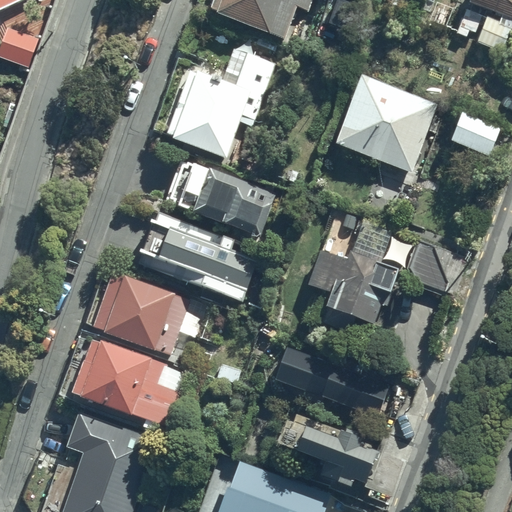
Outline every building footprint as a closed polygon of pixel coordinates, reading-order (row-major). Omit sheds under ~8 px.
[(0,0),(0,14),(28,0),(0,0)] [(313,0),(214,0),(209,15),(217,17),(215,22),(284,45),(295,11),(309,15),(313,0)] [(511,0),(457,0),(454,11),(433,3),(426,22),(457,33),(456,35),(473,41),(479,22),(484,23),(475,47),(502,57),(511,32),(511,0)] [(40,43),(9,31),(0,55),(0,59),(30,71),(40,43)] [(254,127),(276,64),(245,53),(233,88),(196,75),(195,76),(187,73),(164,138),(171,140),(170,143),(227,163),(241,122),(254,127)] [(359,79),(333,148),(411,177),(436,107),(359,79)] [(460,116),(449,146),(490,162),(501,131),(460,116)] [(259,191),(178,162),(163,205),(175,210),(174,212),(257,242),(269,211),(253,205),(259,191)] [(234,245),(157,215),(139,259),(146,262),(143,268),(239,305),(256,263),(231,253),(234,245)] [(335,219),(307,289),(329,298),(323,313),(369,331),(382,299),(387,301),(397,275),(349,255),(360,229),(335,219)] [(467,258),(415,241),(407,271),(417,289),(443,297),(444,292),(455,296),(467,258)] [(190,303),(113,276),(110,285),(107,284),(92,327),(96,328),(94,334),(170,360),(178,335),(194,341),(195,336),(208,341),(215,321),(198,315),(200,309),(189,305),(190,303)] [(68,400),(131,421),(131,418),(169,431),(181,395),(161,388),(167,368),(78,339),(59,399),(68,402),(68,400)] [(299,349),(283,343),(269,386),(282,390),(285,380),(289,381),(299,349)] [(134,511),(158,442),(76,415),(60,464),(65,465),(49,511),(134,511)] [(335,445),(303,434),(294,460),(339,475),(335,489),(351,494),(354,485),(367,489),(378,456),(360,450),(362,444),(356,442),(357,439),(344,434),(342,439),(337,437),(335,445)] [(325,511),(331,496),(238,466),(228,495),(225,494),(218,511),(325,511)]
